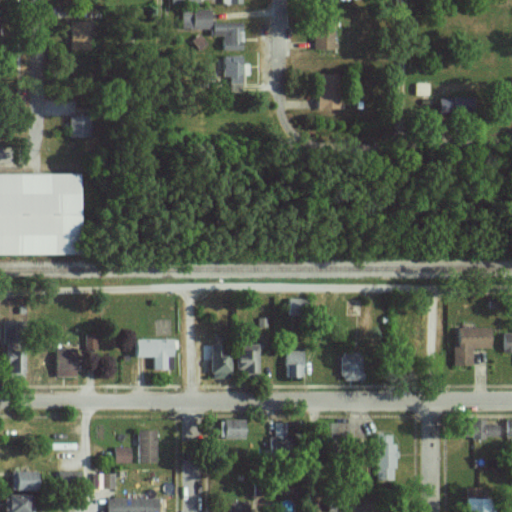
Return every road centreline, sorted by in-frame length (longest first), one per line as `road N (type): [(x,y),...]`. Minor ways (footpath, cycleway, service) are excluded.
road 1 (residential): [(0,402),(511,402)]
road 2 (residential): [(290,134),(309,143),(511,141)]
road 3 (residential): [(192,289),(191,511)]
road 4 (residential): [(434,292),(435,511)]
road 5 (residential): [(35,145),(38,0)]
road 6 (residential): [(279,0),(279,109),(290,134)]
